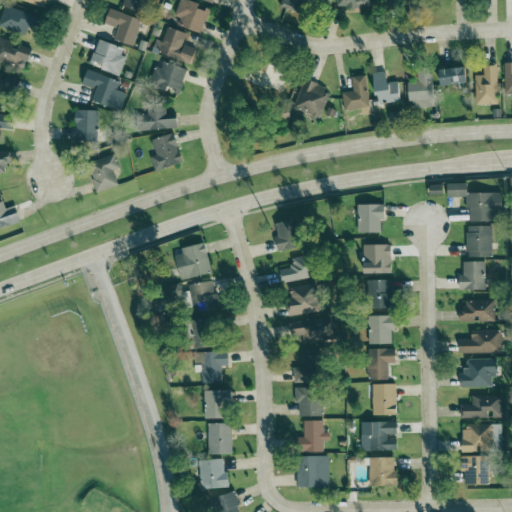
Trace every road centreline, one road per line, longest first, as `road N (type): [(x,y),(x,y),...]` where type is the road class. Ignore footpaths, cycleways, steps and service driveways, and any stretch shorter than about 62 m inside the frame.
road 1 (secondary): [(511,131),(369,144),(237,171),(0,261)]
road 2 (secondary): [(0,290),(230,208),(315,187),(511,162)]
road 3 (residential): [(269,453),(269,476),(284,503),(298,509),(511,506)]
road 4 (residential): [(428,227),(439,508)]
road 5 (residential): [(239,19),(331,43),(511,29)]
road 6 (residential): [(269,453),(261,310),(230,208)]
road 7 (residential): [(51,178),(50,104),(86,0)]
road 8 (residential): [(221,176),(210,134),(212,97),(246,0)]
